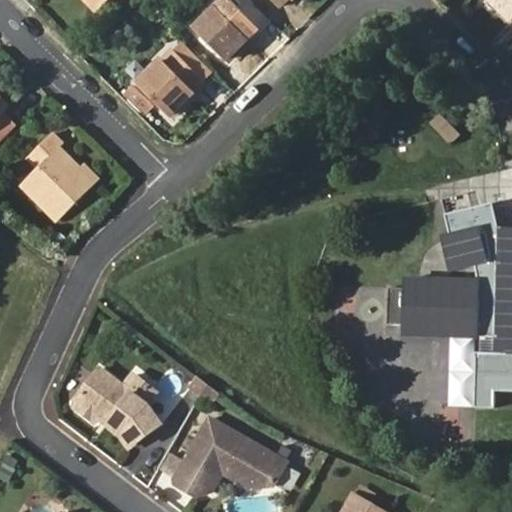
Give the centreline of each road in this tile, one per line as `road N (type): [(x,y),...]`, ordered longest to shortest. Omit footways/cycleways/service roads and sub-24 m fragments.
road 1 (residential): [(178,185),(99,257),(34,399),(33,413),(50,438),(151,511)]
road 2 (residential): [(358,0),(178,185)]
road 3 (residential): [(178,185),(0,4)]
road 4 (residential): [(511,92),(411,0)]
